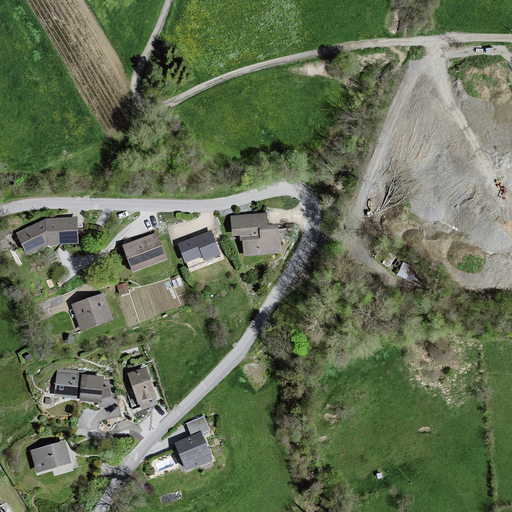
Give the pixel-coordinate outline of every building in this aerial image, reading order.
[(269,217),(231,219),(232,240),(244,239),(245,260),(283,258),(282,229),(269,230),(269,217)] [(45,221),(16,236),(28,259),(50,248),(80,247),(79,220),(45,221)] [(213,234),(177,247),(187,273),(222,259),(213,234)] [(157,235),(122,249),(133,276),(168,262),(157,235)] [(105,296),(72,308),(83,336),(116,323),(105,296)] [(147,370),(127,376),(140,414),(151,410),(150,405),(158,402),(147,370)] [(82,375),(56,373),(54,400),(78,401),(81,404),(103,405),(105,379),(82,377),(82,375)] [(205,419),(187,427),(192,437),(203,432),(205,435),(211,432),(205,419)] [(205,435),(203,432),(192,437),(174,444),(187,476),(216,464),(205,435)] [(66,444),(30,454),(37,478),(73,468),(66,444)]
